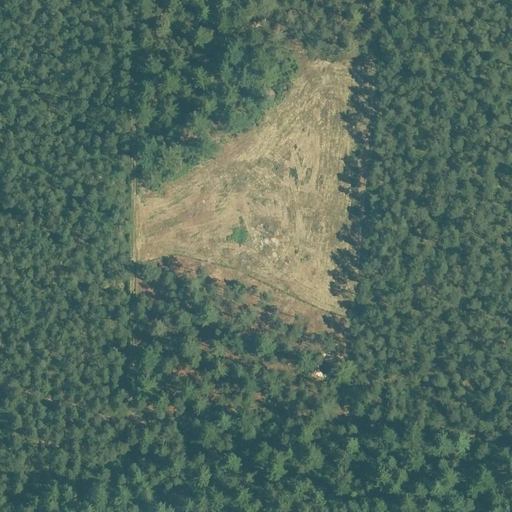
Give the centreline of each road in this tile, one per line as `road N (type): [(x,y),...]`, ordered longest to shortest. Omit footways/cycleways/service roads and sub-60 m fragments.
road 1 (track): [(0,385),(120,421),(272,410),(511,440)]
road 2 (track): [(340,418),(383,0)]
